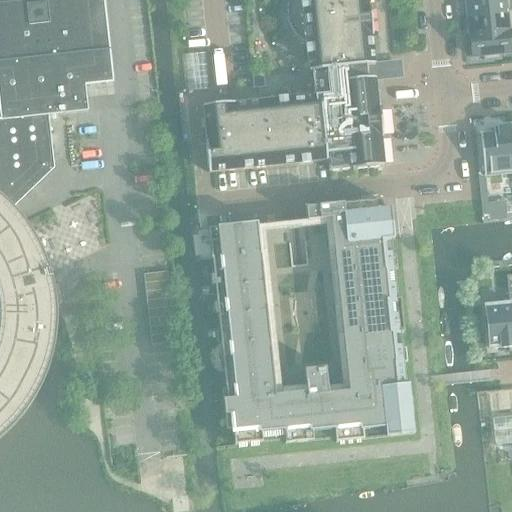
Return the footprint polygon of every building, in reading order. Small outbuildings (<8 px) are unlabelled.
[(0,0),(0,195),(13,208),(54,168),(49,116),(88,112),(85,86),(114,83),(104,0),(0,0)] [(352,171),(383,168),(380,139),(382,139),(379,108),(377,108),(374,79),(367,80),(366,67),(374,66),(372,37),(373,37),(370,6),(368,6),(367,0),(289,0),(288,2),(288,4),(287,7),(287,9),(287,11),(287,14),(287,16),(288,21),(288,23),(289,25),(290,27),(292,31),(294,33),(295,35),(297,36),(298,38),(300,39),(302,41),(304,42),(306,43),(309,73),(312,72),(314,97),(234,105),(234,104),(203,107),(207,143),(205,143),(208,173),(327,161),(328,172),(352,169),(352,171)] [(511,0),(466,0),(468,16),(511,11),(511,0)] [(511,11),(468,16),(470,37),(511,32),(511,11)] [(511,32),(470,37),(472,58),(484,57),(485,61),(500,60),(500,55),(511,53),(511,32)] [(277,79),(260,81),(261,93),(278,91),(277,79)] [(493,134),(480,135),(484,176),(485,177),(511,173),(511,155),(509,128),(492,129),(493,134)] [(484,176),(479,177),(482,216),(488,215),(487,204),(485,177),(484,176)] [(15,210),(13,208),(0,195),(0,439),(15,425),(25,413),(34,400),(44,381),(51,362),(55,342),(57,322),(56,301),(53,281),(47,262),(39,243),(28,226),(15,210)] [(258,224),(206,229),(209,258),(210,258),(225,399),(221,399),(224,429),(231,428),(232,444),(282,439),(283,443),(333,438),(334,444),(414,435),(409,385),(405,386),(403,364),(407,363),(405,349),(402,350),(400,334),(404,334),(400,300),(396,300),(393,271),(397,270),(396,256),(392,257),(390,241),(394,241),(393,240),(393,239),(393,238),(392,226),(392,223),(391,212),(390,210),(388,210),(380,211),(379,201),(304,209),(305,219),(301,219),(306,265),(293,267),(288,221),(258,224)] [(495,203),(487,204),(488,215),(497,215),(495,203)] [(510,303),(486,306),(490,349),(511,347),(511,266),(511,267),(511,273),(511,276),(507,277),(510,303)] [(167,272),(144,275),(145,284),(168,281),(167,272)] [(168,281),(145,284),(146,293),(169,290),(168,281)] [(169,290),(146,293),(147,301),(170,299),(169,290)] [(170,299),(147,301),(148,310),(171,307),(170,299)] [(171,307),(148,310),(149,319),(172,316),(171,307)] [(172,316),(149,319),(150,328),(173,325),(172,316)] [(173,325),(150,328),(151,336),(174,334),(173,325)] [(174,334),(151,336),(152,345),(175,343),(174,334)] [(511,416),(492,419),(494,445),(511,443),(511,416)]
